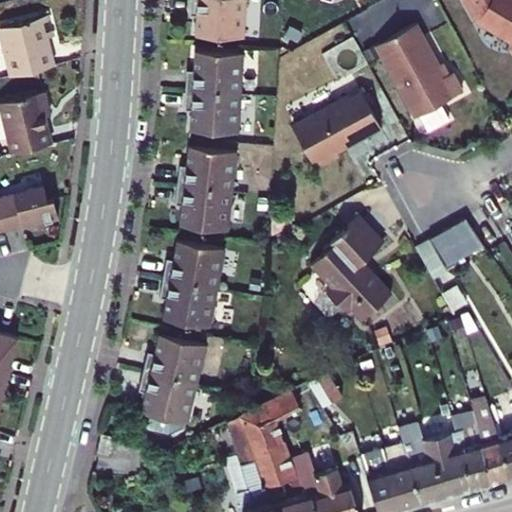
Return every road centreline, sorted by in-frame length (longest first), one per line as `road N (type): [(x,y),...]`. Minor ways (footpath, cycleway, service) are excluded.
road 1 (tertiary): [(91,283),(122,0)]
road 2 (tertiary): [(39,511),(91,283)]
